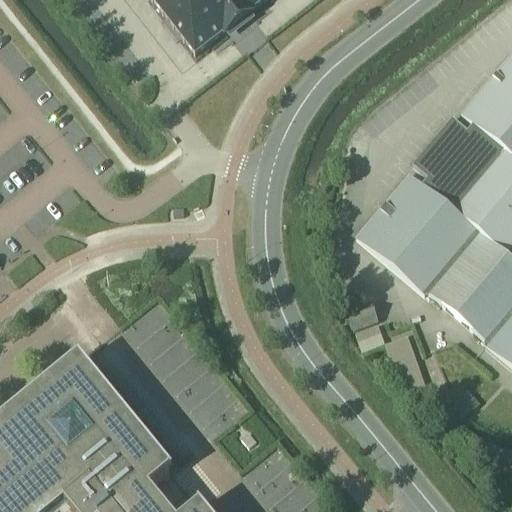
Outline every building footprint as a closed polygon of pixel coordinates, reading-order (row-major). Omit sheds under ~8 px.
[(156,0),(152,3),(150,4),(151,6),(152,6),(161,17),(160,18),(162,20),(162,19),(172,31),(171,31),(172,33),(173,33),(182,44),(181,45),(183,47),(184,46),(193,58),(192,58),(193,61),(196,59),(195,58),(207,49),(207,50),(209,48),(209,47),(221,38),(221,39),(222,38),(222,39),(251,17),(250,16),(251,16),(250,15),(262,6),(263,6),(265,5),(264,4),(269,0),(156,0)] [(379,215),(354,244),(423,302),(426,298),(485,348),(482,352),(511,376),(511,59),(511,58),(459,119),(471,129),(466,136),(451,123),(411,171),(426,183),(420,190),(408,180),(379,215)] [(155,299),(117,328),(192,423),(174,437),(204,474),(223,459),(206,437),(242,410),(155,299)] [(350,337),(376,327),(368,307),(342,317),(350,337)] [(0,511),(159,511),(148,498),(169,480),(170,482),(171,481),(77,366),(0,429),(0,511)] [(436,400),(458,422),(474,407),(452,385),(436,400)] [(324,511),(275,447),(267,453),(278,467),(261,479),(257,473),(266,467),(261,461),(242,475),(266,506),(287,490),(299,506),(290,511),(324,511)]
